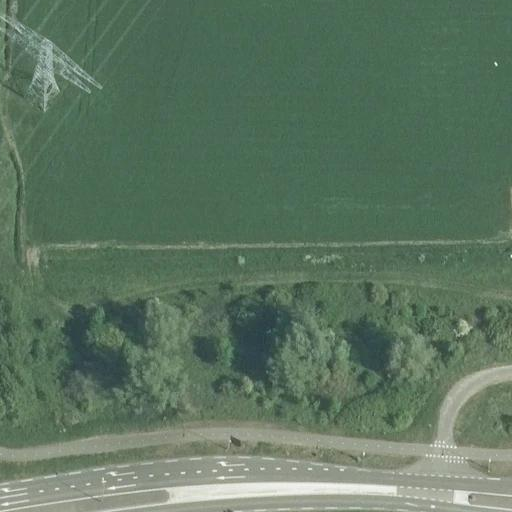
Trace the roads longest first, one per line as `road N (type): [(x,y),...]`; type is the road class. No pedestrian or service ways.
road 1 (tertiary): [(511,489),(271,477),(127,486),(0,506)]
road 2 (tertiary): [(192,511),(275,504),(456,511)]
road 3 (track): [(427,507),(457,389),(511,373)]
